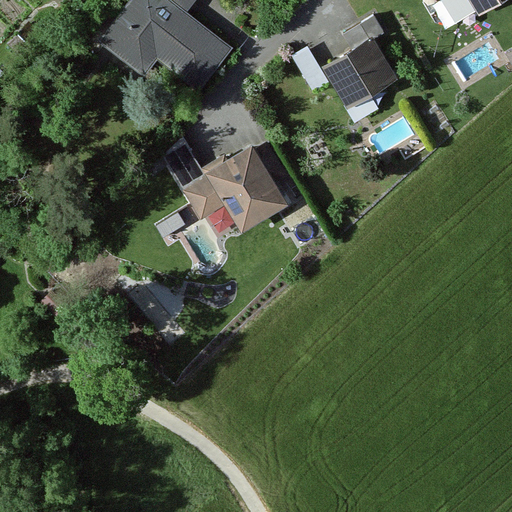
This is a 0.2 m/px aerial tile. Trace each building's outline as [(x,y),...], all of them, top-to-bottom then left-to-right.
[(193,0),(127,0),(95,45),(141,77),(153,62),(196,93),(229,47),(183,14),(193,0)] [(429,0),(433,5),(441,0),(464,0),(475,17),(502,0),(429,0)] [(384,37),(371,15),(337,36),(347,52),(319,69),(352,123),(375,110),(367,98),(395,81),(373,43),(384,37)] [(321,82),(302,49),(288,58),(306,90),(321,82)] [(511,68),(511,50),(502,57),(511,69),(511,68)] [(201,173),(180,139),(159,157),(196,218),(222,203),(239,230),(285,202),(271,180),(282,173),(264,144),(254,151),(249,143),(201,173)]
